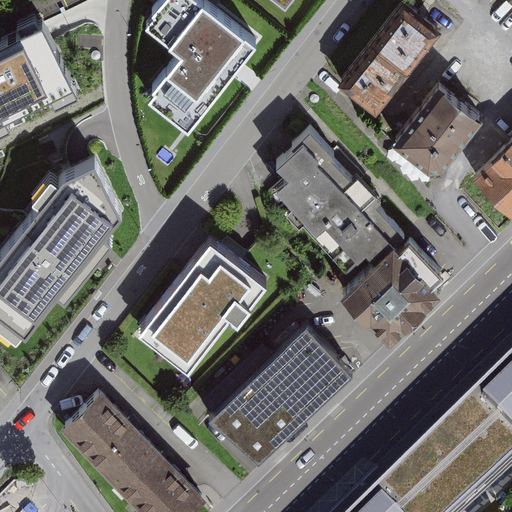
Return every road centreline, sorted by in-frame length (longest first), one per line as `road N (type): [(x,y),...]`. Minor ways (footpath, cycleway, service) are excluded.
road 1 (primary): [(278,511),(511,285)]
road 2 (residential): [(170,239),(359,0)]
road 3 (residential): [(119,0),(122,109),(145,191),(170,239)]
road 4 (residential): [(22,433),(170,239)]
road 5 (track): [(458,0),(494,42),(501,76),(456,165),(451,203)]
